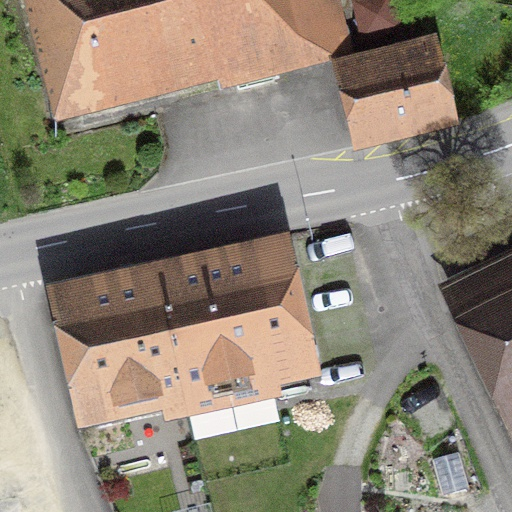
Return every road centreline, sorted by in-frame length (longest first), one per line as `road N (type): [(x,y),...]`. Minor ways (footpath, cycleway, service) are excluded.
road 1 (secondary): [(12,251),(383,182)]
road 2 (residential): [(511,487),(383,182)]
road 3 (residential): [(12,251),(36,371),(87,511)]
road 4 (secondary): [(383,182),(511,145)]
